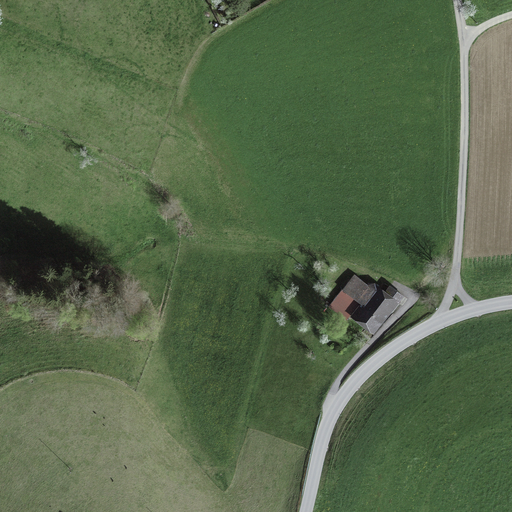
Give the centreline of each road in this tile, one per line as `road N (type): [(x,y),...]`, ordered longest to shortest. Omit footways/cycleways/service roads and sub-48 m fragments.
road 1 (tertiary): [(305,511),(323,433),(342,396),(378,359),(434,323)]
road 2 (unclassified): [(454,278),(463,40)]
